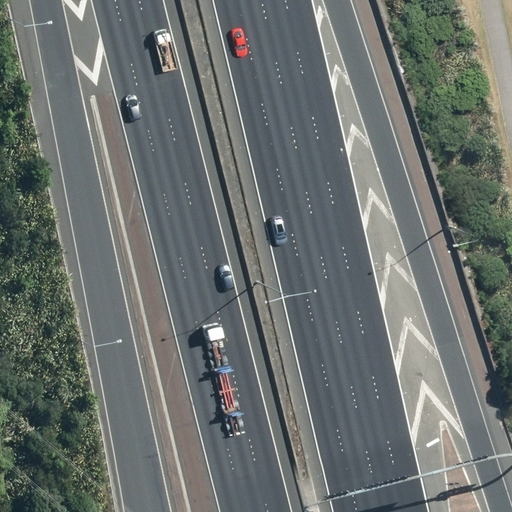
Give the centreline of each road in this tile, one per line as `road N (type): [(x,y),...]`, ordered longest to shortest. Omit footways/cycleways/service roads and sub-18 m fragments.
road 1 (motorway): [(338,0),(503,511)]
road 2 (motorway): [(268,511),(141,0)]
road 3 (motorway): [(239,0),(356,511)]
road 4 (motorway): [(147,511),(46,0)]
